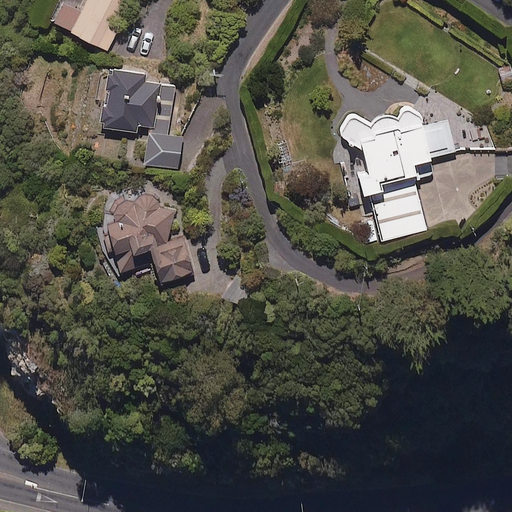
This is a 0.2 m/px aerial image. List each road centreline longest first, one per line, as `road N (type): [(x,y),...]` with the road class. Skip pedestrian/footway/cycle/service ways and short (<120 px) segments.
road 1 (residential): [(511,199),(452,258),(414,280),(352,285),(301,264),(259,200),(229,96),(235,62),(274,0)]
road 2 (tertiary): [(511,496),(378,511)]
